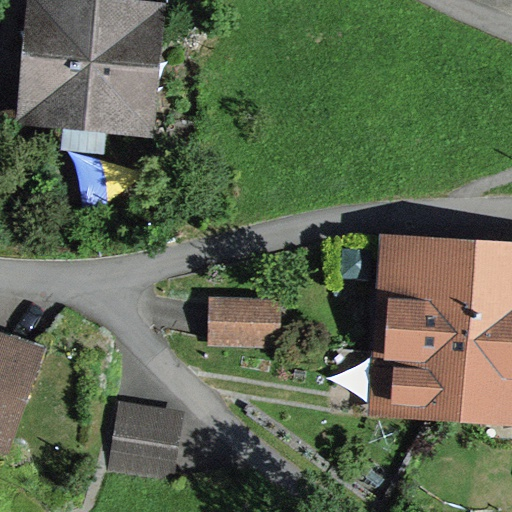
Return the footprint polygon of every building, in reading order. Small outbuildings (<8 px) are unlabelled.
[(134,114),(143,24),(46,15),(41,81),(0,76),(0,126),(34,129),(36,105),(134,114)] [(441,356),(468,358),(474,259),(393,254),(389,308),(415,310),(415,320),(388,319),(386,352),(398,353),(395,402),(438,404),(441,356)] [(511,260),(474,259),(468,358),(441,356),(438,404),(511,408),(511,260)] [(214,305),(213,339),(273,342),(274,307),(214,305)] [(0,345),(0,434),(28,355),(0,345)] [(111,468),(131,471),(155,412),(120,406),(111,468)] [(175,415),(155,412),(131,471),(165,477),(175,415)]
